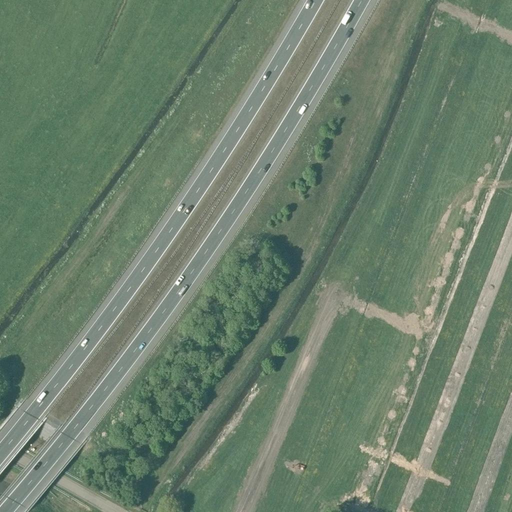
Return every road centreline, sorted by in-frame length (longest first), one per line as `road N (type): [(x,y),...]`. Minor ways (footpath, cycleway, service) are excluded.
road 1 (motorway): [(5,511),(194,269),(361,0)]
road 2 (motorway): [(315,0),(202,184),(0,455)]
road 3 (tertiary): [(114,511),(0,445)]
